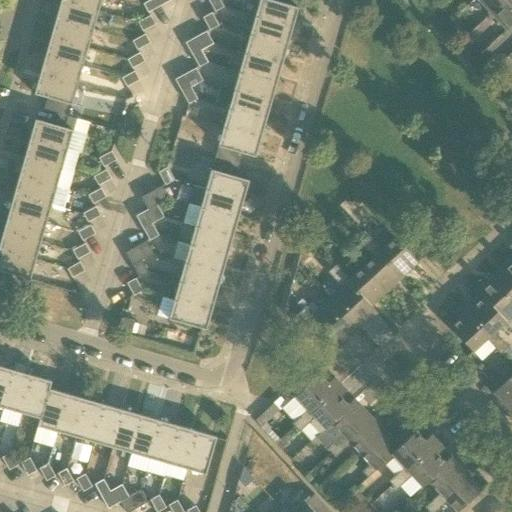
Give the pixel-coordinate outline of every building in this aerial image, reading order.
[(99,11),(102,0),(61,0),(61,1),(99,11)] [(148,12),(160,6),(157,0),(151,0),(144,4),(148,12)] [(209,0),(215,11),(223,7),(219,0),(209,0)] [(293,27),(299,8),(271,0),(260,0),(256,17),(293,27)] [(479,0),(491,13),(505,0),(479,0)] [(511,0),(505,0),(491,13),(507,30),(511,25),(511,0)] [(94,30),(99,11),(61,1),(56,19),(94,30)] [(204,18),(210,30),(218,25),(212,14),(204,18)] [(139,23),(143,31),(155,24),(151,16),(139,23)] [(288,46),(293,27),(256,17),(250,35),(288,46)] [(88,48),(94,30),(56,19),(51,38),(88,48)] [(193,56),(202,52),(202,50),(213,44),(206,32),(198,36),(187,43),(193,56)] [(133,41),(138,50),(150,43),(145,35),(133,41)] [(282,64),(288,46),(250,35),(245,54),(282,64)] [(83,67),(88,48),(51,38),(45,56),(83,67)] [(481,55),(467,38),(457,47),(472,63),(481,55)] [(199,67),(208,62),(202,52),(193,56),(199,67)] [(128,60),(133,68),(145,61),(140,53),(128,60)] [(277,83),(282,64),(245,54),(240,72),(277,83)] [(78,86),(83,67),(45,56),(40,75),(78,86)] [(190,88),(194,85),(202,81),(196,69),(176,80),(182,92),(190,88)] [(122,78),(127,87),(139,80),(135,72),(122,78)] [(272,102),(277,83),(240,72),(234,91),(272,102)] [(69,117),(78,86),(40,75),(34,94),(48,98),(44,110),(59,114),(69,117)] [(234,91),(234,92),(221,87),(216,105),(229,109),(267,120),(272,102),(234,91)] [(190,88),(182,92),(189,104),(197,99),(190,88)] [(261,139),(267,120),(229,109),(224,128),(261,139)] [(65,128),(69,117),(59,114),(55,125),(36,119),(30,139),(68,149),(73,130),(65,128)] [(256,157),(261,139),(224,128),(215,159),(239,166),(243,154),(256,157)] [(63,168),(68,149),(30,139),(25,157),(63,168)] [(100,159),(104,167),(116,160),(111,152),(100,159)] [(57,186),(63,168),(25,157),(20,176),(57,186)] [(236,177),(239,166),(215,159),(206,189),(244,200),(249,181),(236,177)] [(174,180),(167,168),(159,173),(166,185),(174,180)] [(94,177),(99,185),(111,179),(106,170),(94,177)] [(52,205),(57,186),(20,176),(14,194),(52,205)] [(157,206),(160,203),(168,199),(162,187),(142,197),(148,210),(157,206)] [(89,196),(93,204),(105,197),(101,189),(89,196)] [(238,219),(244,200),(206,189),(201,208),(238,219)] [(47,223),(52,205),(14,194),(9,213),(47,223)] [(201,208),(189,204),(184,222),(196,226),(233,237),(238,219),(201,208)] [(143,228),(151,224),(155,222),(163,217),(157,206),(148,210),(137,216),(143,228)] [(84,214),(88,222),(100,216),(96,207),(84,214)] [(58,226),(47,223),(9,213),(4,231),(41,242),(52,245),(58,226)] [(143,228),(149,239),(150,240),(158,236),(151,224),(143,228)] [(79,233),(83,241),(95,234),(91,226),(79,233)] [(228,256),(233,237),(196,226),(190,245),(228,256)] [(0,250),(36,261),(41,242),(4,231),(0,244),(0,250)] [(366,237),(360,243),(366,250),(375,242),(368,235),(366,237)] [(380,252),(403,277),(418,262),(396,238),(382,250),(380,252)] [(133,265),(141,261),(153,254),(145,242),(126,253),(133,265)] [(375,242),(366,250),(373,258),(380,252),(382,250),(375,242)] [(73,251),(78,259),(90,252),(85,244),(73,251)] [(223,274),(228,256),(190,245),(185,263),(223,274)] [(0,271),(31,280),(36,261),(0,250),(0,271)] [(403,277),(380,252),(373,258),(364,266),(387,291),(403,277)] [(511,258),(498,272),(511,287),(511,258)] [(133,265),(140,277),(148,272),(141,261),(133,265)] [(73,278),(73,277),(84,271),(80,263),(68,269),(73,278)] [(217,293),(223,274),(185,263),(180,282),(217,293)] [(336,264),(328,272),(335,279),(343,272),(336,264)] [(364,266),(350,279),(349,280),(349,281),(371,306),(387,291),(364,266)] [(343,272),(335,279),(342,287),(349,281),(349,280),(350,279),(343,272)] [(511,317),(511,316),(511,287),(498,272),(480,288),(511,322),(511,317)] [(128,284),(134,295),(134,296),(142,291),(136,279),(128,284)] [(371,306),(349,281),(342,287),(329,299),(358,330),(377,313),(371,306)] [(212,311),(217,293),(180,282),(174,300),(212,311)] [(511,331),(511,322),(480,288),(476,292),(482,299),(474,306),(468,300),(463,304),(491,336),(495,332),(505,323),(511,331)] [(338,348),(357,331),(358,330),(329,299),(313,314),(306,306),(298,314),(306,322),(310,317),(338,348)] [(207,330),(212,311),(174,300),(169,319),(207,330)] [(487,339),(491,336),(463,304),(454,312),(461,319),(451,328),(473,352),(487,339)] [(491,336),(487,339),(494,347),(502,339),(495,332),(491,336)] [(502,339),(494,347),(495,348),(501,355),(505,350),(509,347),(502,339)] [(0,407),(3,408),(14,371),(0,366),(0,407)] [(22,413),(33,376),(14,371),(3,408),(22,413)] [(295,396),(308,409),(310,412),(341,384),(335,377),(328,383),(319,374),(295,396)] [(49,389),(50,389),(52,381),(33,376),(22,413),(40,419),(49,389)] [(509,409),(511,406),(511,376),(494,393),(509,409)] [(341,384),(310,412),(315,418),(325,428),(326,429),(332,424),(331,422),(349,406),(348,405),(340,397),(347,391),(341,384)] [(68,394),(50,389),(49,389),(40,419),(38,426),(57,432),(68,394)] [(75,437),(86,399),(68,394),(57,432),(75,437)] [(94,442),(105,405),(86,399),(75,437),(94,442)] [(316,437),(328,449),(335,442),(343,435),(347,440),(371,417),(355,399),(348,405),(349,406),(331,422),(332,424),(326,429),(325,428),(316,437)] [(112,448),(123,410),(105,405),(94,442),(112,448)] [(308,409),(300,416),(307,425),(315,418),(310,412),(308,409)] [(131,453),(142,415),(123,410),(112,448),(131,453)] [(150,458),(160,421),(142,415),(131,453),(150,458)] [(295,421),(292,424),(295,426),(300,432),(302,430),(307,425),(300,416),(295,421)] [(371,417),(347,440),(351,444),(360,454),(385,431),(371,417)] [(168,464),(179,426),(160,421),(150,458),(168,464)] [(187,469),(197,431),(179,426),(168,464),(187,469)] [(197,431),(187,469),(206,474),(217,437),(197,431)] [(400,447),(399,447),(385,431),(360,454),(370,465),(362,472),(368,478),(393,454),(400,447)] [(393,454),(405,467),(408,470),(438,442),(431,435),(425,441),(416,431),(399,447),(400,447),(393,454)] [(343,435),(335,442),(343,451),(351,444),(347,440),(343,435)] [(335,442),(328,449),(335,458),(343,451),(335,442)] [(438,442),(408,470),(412,475),(423,487),(429,481),(428,480),(446,464),(445,463),(437,454),(444,448),(438,442)] [(10,470),(18,466),(11,454),(3,458),(10,470)] [(429,481),(440,493),(444,497),(468,475),(451,457),(445,463),(446,464),(428,480),(429,481)] [(28,476),(36,471),(30,459),(22,463),(28,476)] [(47,481),(55,476),(48,464),(40,469),(47,481)] [(405,467),(397,474),(404,483),(412,475),(408,470),(405,467)] [(65,486),(74,481),(67,470),(59,474),(65,486)] [(397,474),(389,482),(397,490),(404,483),(397,474)] [(84,492),(92,487),(85,475),(77,480),(84,492)] [(468,475),(444,497),(448,501),(457,511),(458,511),(482,490),(468,475)] [(102,497),(110,492),(104,480),(96,485),(102,497)] [(109,509),(121,502),(129,498),(122,485),(110,492),(102,497),(109,509)] [(130,511),(139,507),(147,503),(141,491),(129,498),(121,502),(126,511),(130,511)] [(440,493),(433,500),(440,508),(448,501),(444,497),(440,493)] [(330,511),(315,494),(306,503),(308,506),(301,511),(330,511)] [(157,511),(158,511),(166,508),(159,496),(151,500),(157,511)] [(433,500),(425,507),(429,511),(436,511),(440,508),(433,500)] [(172,511),(183,511),(177,502),(169,506),(172,511)]
